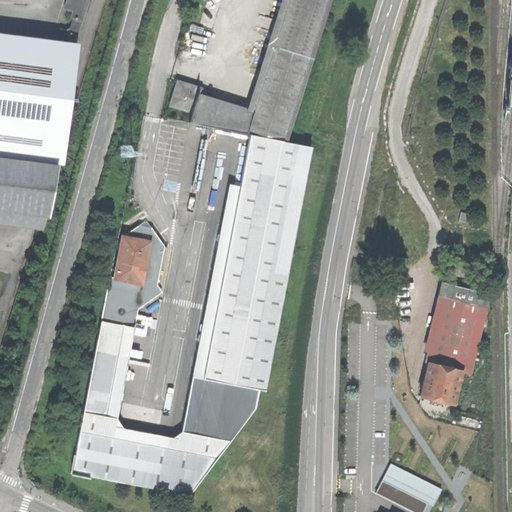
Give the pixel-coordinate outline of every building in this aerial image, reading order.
[(87,0),(68,0),(69,1),(76,3),(74,10),(77,11),(73,25),(65,23),(61,38),(76,42),(87,3),(87,0)] [(189,123),(248,135),(284,143),(328,0),(289,0),(253,115),(197,97),(199,90),(179,84),(175,97),(172,107),(192,113),(189,123)] [(0,31),(0,225),(48,232),(50,218),(57,161),(64,162),(80,42),(76,42),(0,31)] [(72,473),(189,496),(254,408),(258,390),(264,391),(312,149),(284,143),(248,135),(239,186),(229,184),(181,431),(171,438),(122,428),(117,421),(138,309),(154,298),(152,295),(153,288),(157,285),(164,247),(146,221),(123,236),(119,254),(118,255),(118,260),(118,261),(115,278),(110,277),(72,473)] [(471,364),(477,365),(494,295),(439,282),(422,351),(427,353),(422,374),(416,396),(434,400),(455,405),(463,374),(468,375),(471,364)] [(436,506),(445,487),(393,463),(378,493),(418,511),(425,511),(430,503),(436,506)]
